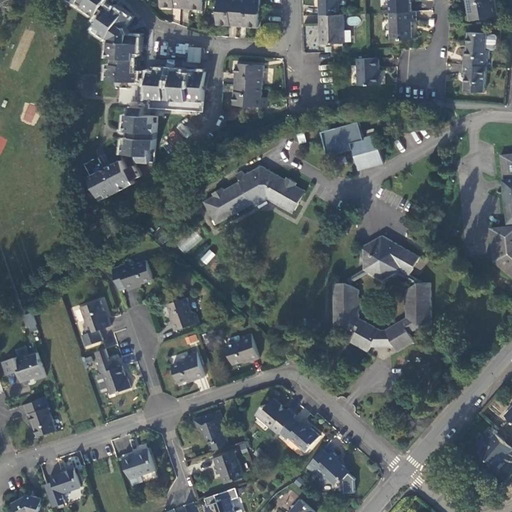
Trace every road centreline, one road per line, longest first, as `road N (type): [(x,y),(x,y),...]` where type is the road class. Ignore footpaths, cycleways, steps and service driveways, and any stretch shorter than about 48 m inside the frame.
road 1 (residential): [(161,413),(296,374),(405,472)]
road 2 (residential): [(511,350),(405,472)]
road 3 (residential): [(15,466),(161,413)]
road 4 (residential): [(220,46),(216,124),(178,156)]
